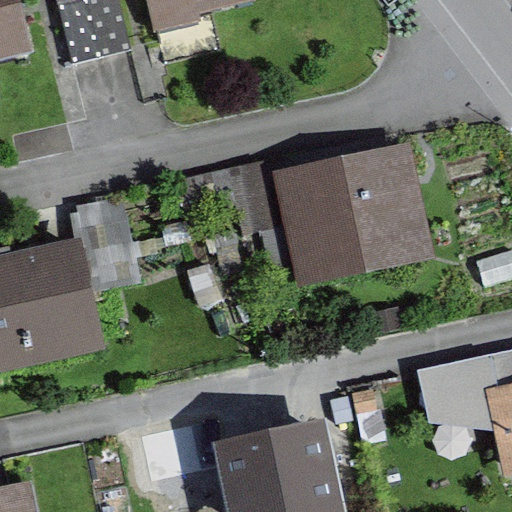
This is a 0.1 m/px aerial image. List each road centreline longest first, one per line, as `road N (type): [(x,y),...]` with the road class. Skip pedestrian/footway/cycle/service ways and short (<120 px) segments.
road 1 (residential): [(511,77),(0,189)]
road 2 (residential): [(511,328),(0,438)]
